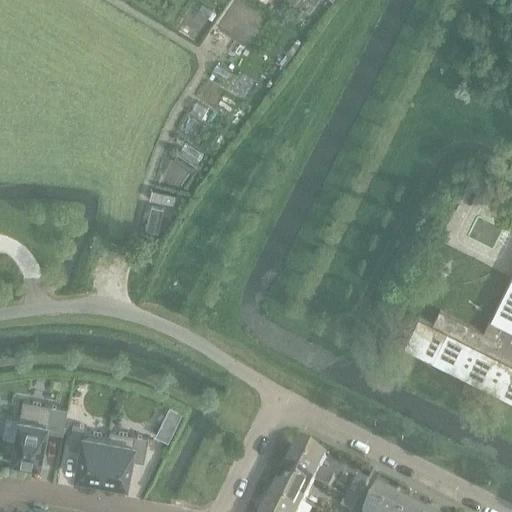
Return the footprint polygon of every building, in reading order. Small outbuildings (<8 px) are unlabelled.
[(165,208),(149,204),(143,229),(159,233),(165,208)] [(419,317),(404,346),(511,399),(511,278),(485,333),(440,311),(433,324),(419,317)] [(23,400),(12,459),(40,465),(46,430),(63,433),(67,408),(23,400)] [(170,406),(156,435),(168,441),(182,412),(170,406)] [(111,430),(110,430),(109,435),(86,430),(86,426),(73,423),(63,473),(88,478),(88,480),(101,483),(111,430)] [(101,483),(114,485),(114,483),(127,485),(132,460),(144,462),(149,438),(111,430),(101,483)] [(315,482),(329,489),(334,478),(320,471),(325,461),(296,447),(286,467),(315,482)] [(286,467),(274,490),(303,504),(315,482),(286,467)] [(357,477),(346,498),(357,504),(368,483),(357,477)] [(274,490),(264,511),(299,511),(303,504),(274,490)] [(366,511),(394,511),(399,503),(377,492),(366,511)] [(341,509),(347,511),(353,511),(357,504),(346,498),(341,509)] [(416,511),(399,503),(394,511),(416,511)]
